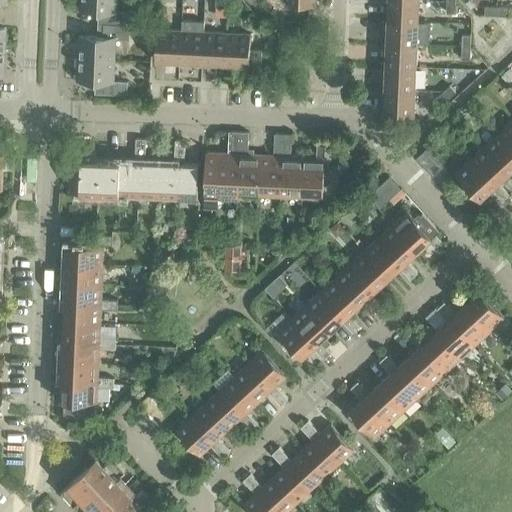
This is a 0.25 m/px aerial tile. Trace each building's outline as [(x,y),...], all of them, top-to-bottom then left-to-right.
[(112,13),(112,24),(120,24),(121,11),(116,11),(116,0),(79,0),(79,10),(98,11),(98,13),(112,13)] [(226,0),(226,8),(239,9),(239,0),(226,0)] [(387,0),(387,20),(418,22),(418,0),(387,0)] [(455,0),(446,0),(446,12),(454,13),(455,0)] [(472,0),(466,0),(464,3),(470,9),(476,4),(472,0)] [(295,4),(295,14),(305,15),(305,5),(295,4)] [(484,15),(496,16),(496,7),(484,6),(484,15)] [(496,7),(496,16),(508,16),(509,7),(496,7)] [(387,20),(386,43),(417,45),(418,22),(387,20)] [(78,35),(77,58),(114,59),(115,38),(129,38),(129,25),(120,24),(112,24),(103,24),(103,36),(78,35)] [(155,60),(179,61),(181,30),(157,29),(155,60)] [(179,61),(202,62),(203,32),(181,30),(179,61)] [(202,62),(224,64),(226,33),(203,32),(202,62)] [(226,33),(224,64),(248,65),(250,34),(226,33)] [(462,35),(461,47),(470,47),(470,35),(462,35)] [(386,43),(385,66),(416,67),(417,45),(386,43)] [(470,47),(461,47),(460,59),(469,59),(470,47)] [(114,59),(77,58),(76,80),(113,82),(114,59)] [(385,66),(384,89),(415,90),(416,67),(385,66)] [(501,75),(507,82),(511,76),(511,72),(508,69),(501,75)] [(117,95),(126,95),(127,82),(117,81),(117,95)] [(449,85),(440,94),(446,100),(455,92),(449,85)] [(415,90),(384,89),(383,112),(414,114),(415,90)] [(446,100),(440,94),(431,102),(437,109),(446,100)] [(511,120),(499,133),(511,147),(511,120)] [(216,189),(238,190),(240,131),(232,131),(231,153),(218,152),(217,162),(205,162),(204,198),(216,198),(216,189)] [(237,195),(259,195),(260,154),(247,154),(248,132),(240,131),(238,190),(237,195)] [(259,195),(280,196),(283,133),(274,133),(273,155),(260,154),(259,195)] [(280,196),(301,197),(303,156),(290,156),(291,134),(283,133),(280,196)] [(511,147),(499,133),(484,146),(509,172),(511,169),(511,147)] [(135,150),(145,151),(145,139),(135,138),(135,150)] [(303,156),(301,197),(337,199),(338,175),(350,164),(339,153),(336,155),(325,143),(325,139),(316,139),(316,157),(303,156)] [(174,140),(174,152),(184,152),(185,141),(174,140)] [(484,146),(470,159),(494,186),(498,182),(509,172),(484,146)] [(79,195),(118,197),(120,161),(90,159),(91,150),(71,149),(69,193),(79,193),(79,195)] [(134,161),(139,162),(144,162),(145,151),(135,150),(134,161)] [(173,163),(179,163),(184,163),(184,152),(174,152),(173,163)] [(479,199),(490,189),(494,186),(470,159),(455,172),(479,199)] [(118,197),(138,198),(139,162),(134,161),(120,161),(118,197)] [(138,198),(157,198),(159,162),(144,162),(139,162),(138,198)] [(157,198),(177,199),(179,163),(173,163),(159,162),(157,198)] [(179,163),(177,199),(197,200),(198,164),(184,163),(179,163)] [(369,195),(380,207),(400,189),(389,177),(369,195)] [(490,189),(496,195),(503,188),(498,182),(494,186),(490,189)] [(503,188),(496,195),(501,201),(509,194),(503,188)] [(396,221),(393,224),(417,251),(428,241),(433,247),(441,240),(435,234),(438,231),(422,213),(415,219),(407,211),(396,221)] [(389,214),(386,217),(393,224),(396,221),(389,214)] [(337,222),(329,229),(337,237),(344,230),(337,222)] [(393,224),(378,238),(403,264),(406,261),(417,251),(393,224)] [(378,238),(364,251),(388,278),(399,268),(403,264),(378,238)] [(67,243),(66,263),(102,265),(102,260),(103,245),(67,243)] [(225,244),(224,269),(241,270),(241,244),(225,244)] [(364,251),(349,264),(374,291),(377,287),(388,278),(364,251)] [(406,261),(403,264),(399,268),(404,273),(412,267),(406,261)] [(66,263),(65,283),(101,284),(102,270),(102,265),(66,263)] [(349,264),(335,277),(359,304),(370,294),(374,291),(349,264)] [(412,267),(404,273),(410,280),(417,273),(412,267)] [(335,277),(320,291),(345,317),(348,314),(359,304),(335,277)] [(465,304),(490,330),(504,317),(480,291),(484,288),(478,281),(471,288),(476,294),(465,304)] [(65,283),(64,302),(101,304),(101,299),(101,284),(65,283)] [(377,287),(374,291),(370,294),(375,300),(383,293),(377,287)] [(320,291),(306,304),(330,331),(341,321),(345,317),(320,291)] [(383,293),(375,300),(381,306),(388,299),(383,293)] [(101,299),(101,304),(100,309),(108,309),(109,299),(101,299)] [(109,299),(108,309),(117,310),(117,300),(109,299)] [(64,302),(64,322),(100,324),(100,309),(101,304),(64,302)] [(436,309),(442,315),(449,308),(444,302),(436,309)] [(306,304),(291,317),(316,344),(319,340),(330,331),(306,304)] [(451,317),(475,344),(490,330),(465,304),(455,314),(451,317)] [(442,315),(447,321),(451,317),(455,314),(449,308),(442,315)] [(348,314),(345,317),(341,321),(346,327),(354,320),(348,314)] [(301,357),(312,347),(316,344),(291,317),(277,331),(301,357)] [(437,330),(461,357),(475,344),(451,317),(447,321),(437,330)] [(354,320),(346,327),(352,333),(359,326),(354,320)] [(64,322),(63,342),(99,343),(99,338),(100,324),(64,322)] [(407,335),(413,341),(421,334),(415,328),(407,335)] [(422,344),(447,370),(461,357),(437,330),(426,340),(422,344)] [(277,331),(271,336),(296,362),(301,357),(277,331)] [(413,341),(418,347),(422,344),(426,340),(421,334),(413,341)] [(99,338),(99,343),(99,348),(107,349),(107,338),(99,338)] [(107,338),(107,349),(115,349),(115,339),(107,338)] [(312,347),(317,353),(325,346),(319,340),(316,344),(312,347)] [(63,342),(62,361),(98,363),(99,348),(99,343),(63,342)] [(408,357),(432,384),(447,370),(422,344),(418,347),(408,357)] [(325,346),(317,353),(323,359),(331,352),(325,346)] [(263,350),(248,363),(272,389),(275,385),(286,375),(263,350)] [(378,362),(384,368),(392,361),(386,355),(378,362)] [(393,370),(418,397),(432,384),(408,357),(397,367),(393,370)] [(62,361),(61,381),(97,382),(97,377),(98,363),(62,361)] [(384,368),(390,374),(393,370),(397,367),(392,361),(384,368)] [(248,363),(234,377),(257,402),(268,392),(272,389),(248,363)] [(393,370),(390,374),(379,383),(403,410),(418,397),(393,370)] [(97,377),(97,382),(97,387),(105,388),(105,378),(97,377)] [(234,377),(219,390),(243,415),(246,412),(257,402),(234,377)] [(114,378),(105,378),(105,388),(113,388),(114,378)] [(97,382),(61,381),(60,400),(63,401),(63,417),(83,417),(83,402),(96,402),(97,387),(97,382)] [(350,388),(355,394),(363,387),(357,381),(350,388)] [(368,393),(364,397),(389,423),(403,410),(379,383),(368,393)] [(281,392),(275,385),(272,389),(268,392),(274,399),(281,392)] [(355,394),(361,400),(364,397),(368,393),(363,387),(355,394)] [(219,390),(205,403),(228,428),(239,419),(243,415),(219,390)] [(287,398),(281,392),(274,399),(280,405),(287,398)] [(364,397),(361,400),(350,410),(374,437),(389,423),(364,397)] [(205,403),(190,416),(214,442),(218,438),(228,428),(205,403)] [(243,415),(239,419),(245,425),(252,418),(246,412),(243,415)] [(199,455),(210,445),(214,442),(190,416),(176,430),(199,455)] [(252,418),(245,425),(251,432),(259,425),(252,418)] [(300,427),(306,434),(314,427),(308,420),(300,427)] [(316,437),(339,462),(354,449),(349,444),(330,424),(320,433),(316,437)] [(306,434),(312,440),(316,437),(320,433),(314,427),(306,434)] [(301,450),(325,476),(339,462),(316,437),(312,440),(301,450)] [(210,445),(216,452),(224,445),(218,438),(214,442),(210,445)] [(349,444),(354,449),(359,444),(355,438),(352,441),(349,444)] [(224,445),(216,452),(222,458),(230,452),(224,445)] [(271,454),(277,460),(285,454),(279,447),(271,454)] [(287,463),(310,489),(325,476),(301,450),(291,460),(287,463)] [(277,460),(283,467),(287,463),(291,460),(285,454),(277,460)] [(60,492),(73,506),(118,465),(111,457),(103,466),(96,459),(60,492)] [(283,467),(273,477),(296,502),(310,489),(287,463),(283,467)] [(73,506),(78,511),(97,511),(128,483),(127,481),(122,486),(115,479),(124,471),(118,465),(73,506)] [(242,480),(248,487),(256,480),(250,473),(242,480)] [(273,477),(262,487),(258,490),(278,511),(285,511),(296,502),(273,477)] [(254,493),(258,490),(262,487),(256,480),(248,487),(254,493)] [(97,511),(127,511),(146,495),(140,489),(132,497),(125,490),(130,485),(128,483),(97,511)] [(278,511),(258,490),(254,493),(244,503),(251,511),(278,511)] [(146,495),(127,511),(145,511),(144,510),(153,502),(146,495)]
